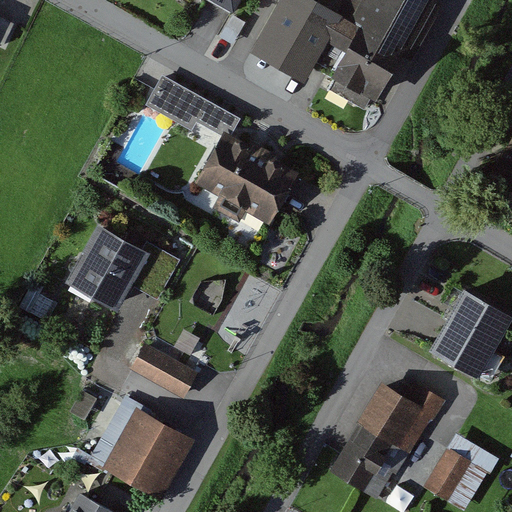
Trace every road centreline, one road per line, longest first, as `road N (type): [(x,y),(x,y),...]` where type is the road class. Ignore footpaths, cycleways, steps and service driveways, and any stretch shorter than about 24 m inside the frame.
road 1 (residential): [(176,511),(374,164)]
road 2 (residential): [(446,208),(276,511)]
road 3 (residential): [(82,0),(374,164)]
road 4 (residential): [(374,164),(462,0)]
road 5 (residential): [(511,92),(446,208)]
